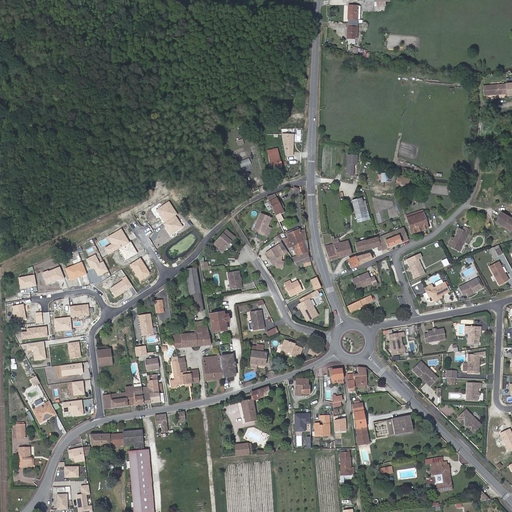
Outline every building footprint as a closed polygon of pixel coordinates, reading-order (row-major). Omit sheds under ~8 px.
[(353,4),(343,3),(342,39),(352,39),(353,4)] [(350,53),(369,58),(370,51),(351,47),(350,53)] [(507,93),(506,84),(483,86),(484,96),(507,93)] [(269,125),(267,119),(255,122),(257,129),(269,125)] [(336,170),(339,145),(324,143),(323,150),(329,151),(329,155),(327,167),(332,168),(332,170),(336,170)] [(282,167),(277,148),(267,151),(271,164),(274,164),(275,168),(282,167)] [(347,155),(345,176),(354,177),(354,169),(357,170),(359,156),(347,155)] [(405,192),(410,179),(400,175),(399,180),(402,181),(399,190),(405,192)] [(430,194),(449,195),(450,186),(431,184),(430,194)] [(277,198),(275,193),(266,197),(269,202),(277,198)] [(274,212),(283,208),(280,203),(277,198),(269,202),(274,212)] [(362,201),(362,198),(352,200),(358,222),(370,219),(365,200),(362,201)] [(429,228),(423,212),(407,217),(412,233),(429,228)] [(511,229),(511,218),(501,212),(495,222),(504,227),(505,226),(506,227),(505,228),(511,231),(511,229)] [(267,227),(271,218),(261,214),(258,222),(259,223),(256,231),(262,233),(261,234),(268,237),(271,228),(267,227)] [(470,230),(465,227),(463,230),(459,228),(457,232),(458,232),(455,238),(453,240),(451,239),(448,245),(459,251),(470,230)] [(404,228),(384,236),(378,238),(382,249),(382,250),(408,239),(404,228)] [(285,239),(288,248),(305,241),(304,238),(301,230),(301,229),(299,229),(288,234),(287,234),(289,237),(285,239)] [(221,251),(234,238),(226,230),(213,244),(221,251)] [(378,238),(378,237),(366,240),(368,249),(378,246),(379,251),(382,249),(378,238)] [(337,258),(346,255),(352,254),(349,240),(339,243),(338,238),(333,240),(334,245),(337,258)] [(368,249),(366,240),(355,243),(357,252),(368,249)] [(282,257),(288,253),(285,249),(282,243),(267,252),(272,259),(274,259),(273,263),(274,265),(277,265),(276,267),(281,268),(282,261),(282,257)] [(299,255),(297,256),(299,261),(309,257),(308,252),(305,253),(299,255)] [(357,256),(360,264),(375,257),(374,253),(373,253),(372,253),(370,254),(370,253),(357,256)] [(421,257),(419,253),(406,259),(414,277),(424,272),(417,258),(421,257)] [(309,257),(299,261),(297,256),(292,258),(298,267),(304,263),(311,261),(309,257)] [(348,260),(351,268),(360,264),(357,256),(348,260)] [(212,270),(211,265),(208,265),(208,262),(200,262),(201,271),(212,270)] [(508,280),(498,262),(489,267),(499,286),(508,280)] [(203,311),(196,268),(186,269),(194,312),(203,311)] [(241,289),(238,272),(227,274),(231,291),(241,289)] [(371,278),(368,272),(352,279),(357,289),(373,283),(374,286),(378,284),(375,277),(371,278)] [(322,288),(317,277),(311,280),(316,291),(317,290),(322,288)] [(476,279),(458,288),(462,295),(465,294),(466,295),(472,292),(481,288),(476,279)] [(291,284),(290,280),(284,283),(290,296),(302,290),(297,281),(291,284)] [(432,284),(425,288),(427,292),(428,291),(431,295),(431,296),(433,299),(441,295),(449,291),(444,282),(433,288),(432,284)] [(356,302),(350,304),(353,310),(361,306),(361,305),(367,303),(365,297),(361,299),(356,302)] [(317,315),(309,299),(299,305),(301,309),(302,308),(309,320),(317,315)] [(309,320),(302,308),(301,309),(307,320),(309,320)] [(264,329),(261,310),(250,312),(253,331),(264,329)] [(226,322),(230,321),(229,314),(224,315),(224,312),(210,314),(213,332),(214,332),(228,330),(226,322)] [(154,334),(150,313),(140,315),(142,325),(143,325),(145,335),(154,334)] [(196,331),(198,346),(211,345),(209,332),(208,332),(207,325),(204,325),(204,321),(195,322),(196,331)] [(479,345),(479,337),(479,331),(481,331),(481,327),(470,327),(470,333),(469,344),(479,345)] [(268,339),(269,338),(279,333),(276,328),(266,332),(268,339)] [(425,343),(446,339),(444,329),(435,330),(435,332),(433,332),(433,331),(427,332),(427,334),(424,334),(425,343)] [(173,335),(175,347),(183,347),(198,346),(196,331),(195,331),(195,333),(173,335)] [(394,355),(404,353),(403,345),(401,337),(405,336),(404,332),(396,333),(397,338),(390,339),(394,355)] [(291,352),(291,354),(299,357),(302,348),(296,346),(295,347),(293,346),(294,345),(294,343),(284,340),(281,349),(291,352)] [(135,347),(137,356),(146,354),(145,346),(135,347)] [(252,351),(251,363),(258,364),(265,365),(267,353),(263,353),(264,348),(259,348),(258,352),(253,351),(252,351)] [(111,349),(98,351),(100,365),(100,366),(103,365),(113,364),(111,349)] [(220,358),(219,352),(217,353),(217,355),(203,358),(206,380),(223,378),(220,358)] [(223,378),(236,374),(234,366),(231,367),(231,364),(234,363),(232,354),(220,358),(223,378)] [(468,371),(468,373),(479,374),(479,367),(477,367),(477,364),(480,364),(480,355),(468,355),(468,364),(468,371)] [(172,362),(175,379),(176,385),(178,385),(184,384),(183,372),(181,372),(179,363),(179,358),(178,357),(173,357),(173,361),(172,362)] [(159,368),(158,358),(146,360),(147,370),(159,368)] [(438,377),(421,361),(413,369),(419,375),(423,372),(433,382),(438,377)] [(363,386),(367,385),(366,367),(358,366),(358,367),(358,373),(353,374),(354,387),(363,386)] [(332,381),(333,381),(344,379),(342,367),(331,368),(332,381)] [(199,382),(198,370),(191,371),(192,383),(199,382)] [(184,384),(186,384),(192,383),(191,371),(187,371),(183,372),(184,384)] [(433,382),(423,372),(419,375),(430,385),(433,382)] [(31,377),(33,385),(39,383),(37,376),(31,377)] [(309,385),(309,379),(297,378),(296,393),(302,393),(310,394),(310,385),(309,385)] [(150,395),(159,393),(158,379),(147,381),(148,387),(149,387),(150,395)] [(284,388),(286,401),(288,401),(292,400),(291,391),(290,391),(289,381),(284,382),(285,388),(284,388)] [(478,387),(481,387),(481,383),(468,382),(467,400),(477,400),(477,396),(478,393),(478,387)] [(142,387),(141,384),(133,385),(134,386),(136,405),(144,404),(142,387)] [(103,396),(105,409),(136,405),(134,386),(126,387),(126,393),(103,396)] [(142,387),(144,404),(151,403),(150,395),(149,387),(148,387),(142,387)] [(245,418),(256,415),(253,400),(270,394),(268,387),(251,392),(252,400),(241,401),(245,418)] [(164,393),(159,393),(150,395),(151,403),(160,402),(160,401),(163,400),(163,402),(165,402),(164,393)] [(53,408),(50,402),(45,404),(46,406),(35,412),(41,422),(51,416),(48,410),(53,408)] [(362,403),(354,404),(353,404),(354,412),(363,410),(362,403)] [(53,408),(48,410),(51,416),(57,413),(53,408)] [(481,424),(466,409),(457,418),(463,424),(464,422),(473,431),(481,424)] [(356,437),(358,445),(370,443),(363,410),(354,412),(358,429),(357,429),(358,436),(356,437)] [(155,417),(156,424),(162,423),(163,432),(168,431),(166,414),(155,415),(155,417)] [(315,423),(315,427),(318,427),(318,436),(330,436),(329,415),(319,415),(320,420),(323,420),(323,424),(320,425),(319,423),(315,423)] [(410,415),(392,419),(394,427),(395,434),(413,430),(410,415)] [(385,420),(375,422),(378,437),(389,435),(385,420)] [(26,439),(25,425),(17,425),(17,439),(26,439)] [(149,511),(148,496),(153,495),(148,449),(144,450),(142,430),(123,431),(124,434),(125,445),(134,444),(135,451),(129,451),(134,511),(149,511)] [(111,446),(125,445),(124,434),(90,435),(92,446),(111,446)] [(342,442),(335,442),(335,448),(349,448),(349,439),(342,439),(342,442)] [(236,455),(252,454),(252,451),(249,452),(248,443),(235,444),(236,455)] [(30,458),(30,447),(19,447),(20,460),(22,460),(23,468),(33,467),(32,458),(30,458)] [(92,454),(91,447),(83,448),(84,455),(92,454)] [(75,457),(75,462),(85,460),(84,455),(83,448),(68,450),(69,458),(75,457)] [(341,475),(341,481),(345,481),(345,480),(354,479),(354,474),(354,467),(351,467),(351,458),(350,458),(350,452),(347,452),(340,452),(341,471),(339,471),(340,475),(341,475)] [(437,483),(438,491),(452,489),(450,476),(448,477),(447,473),(450,473),(449,465),(446,465),(446,461),(443,462),(432,463),(431,464),(432,467),(430,467),(431,475),(439,474),(440,483),(437,483)] [(81,493),(77,494),(78,511),(92,511),(92,504),(88,505),(87,494),(90,494),(89,484),(80,485),(81,493)] [(481,501),(489,500),(480,490),(475,495),(481,501)] [(68,510),(68,493),(57,493),(56,509),(68,510)]
